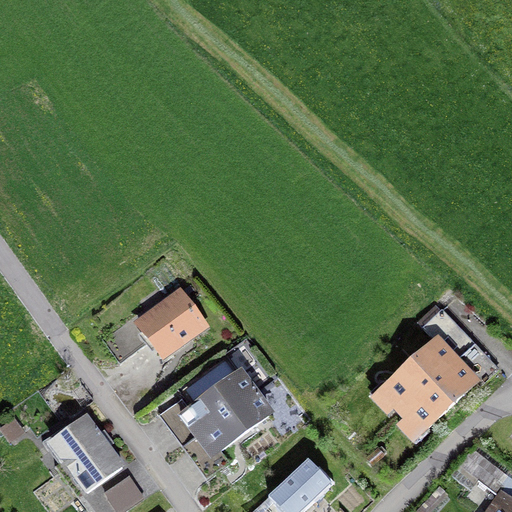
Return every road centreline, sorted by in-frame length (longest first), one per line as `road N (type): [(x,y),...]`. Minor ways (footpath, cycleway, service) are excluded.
road 1 (residential): [(193,511),(63,348)]
road 2 (residential): [(511,398),(491,401),(388,511)]
